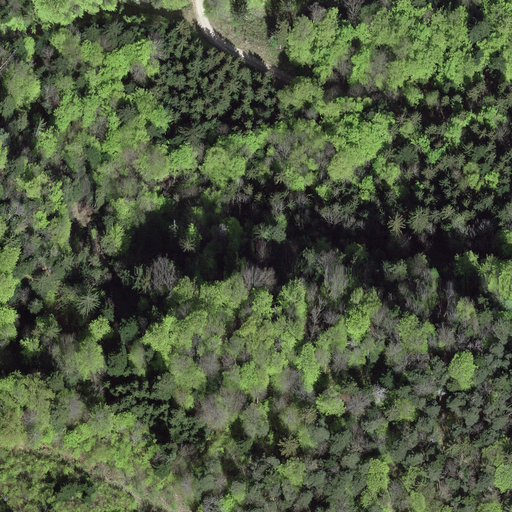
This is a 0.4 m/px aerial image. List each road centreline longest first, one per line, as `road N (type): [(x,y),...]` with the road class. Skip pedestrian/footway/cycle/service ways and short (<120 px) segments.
road 1 (track): [(199,0),(203,24),(217,40),(328,93),(511,86)]
road 2 (track): [(0,450),(50,461),(160,511)]
